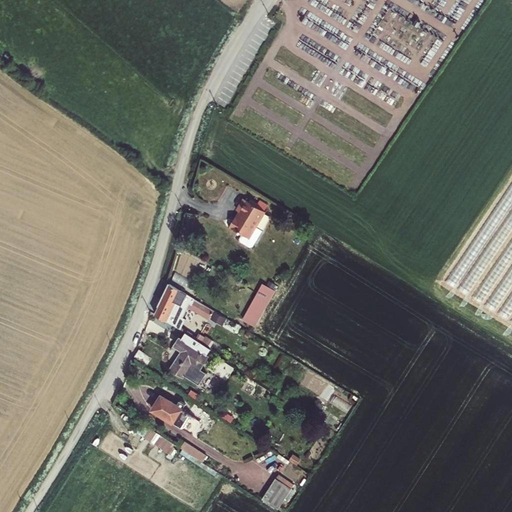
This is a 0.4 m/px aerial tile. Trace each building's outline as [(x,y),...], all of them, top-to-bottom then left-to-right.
[(266,212),(243,198),(236,210),(240,213),(235,221),(233,220),(229,227),(249,240),(266,212)] [(261,281),(243,319),(258,326),(276,288),(261,281)] [(206,306),(171,284),(153,327),(174,339),(177,335),(180,330),(167,321),(170,314),(178,319),(181,313),(173,308),(177,301),(184,305),(186,302),(193,306),(189,313),(193,315),(197,308),(203,312),(206,306)] [(203,330),(197,336),(209,347),(215,342),(203,330)] [(213,361),(185,343),(180,350),(188,357),(179,373),(190,380),(197,369),(205,374),(213,361)] [(154,357),(140,348),(137,355),(150,364),(154,357)] [(175,405),(159,395),(150,409),(166,419),(175,405)] [(180,408),(175,405),(166,419),(171,422),(174,418),(181,422),(184,418),(177,414),(180,408)] [(182,446),(200,460),(205,453),(187,439),(182,446)] [(277,472),(262,499),(282,510),(297,483),(277,472)]
